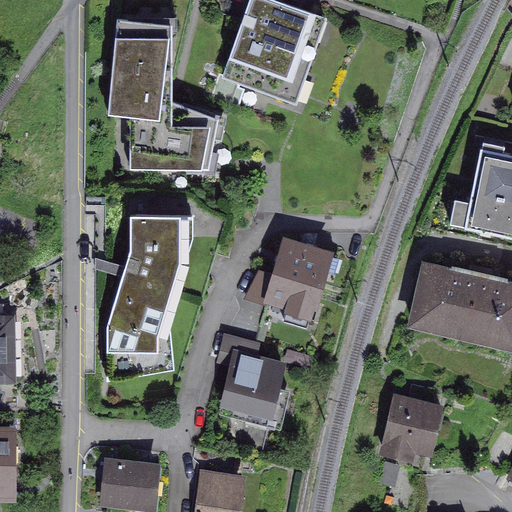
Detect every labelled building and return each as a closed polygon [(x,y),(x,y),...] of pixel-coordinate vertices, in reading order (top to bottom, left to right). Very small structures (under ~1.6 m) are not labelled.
[(330,14),(285,0),(251,0),(227,76),(302,100),(330,14)] [(172,19),(130,20),(119,18),(110,117),(130,119),(130,170),(209,170),(218,121),(172,101),(172,19)] [(511,138),(477,130),(469,165),(504,172),(511,138)] [(136,249),(112,329),(112,381),(180,367),(174,311),(198,237),(198,213),(136,213),(136,249)] [(337,251),(296,239),(293,252),(285,250),(270,302),(319,316),(337,251)] [(511,279),(428,260),(413,326),(511,348),(511,279)] [(18,317),(0,316),(0,383),(19,384),(18,317)] [(277,424),(291,360),(239,349),(226,413),(277,424)] [(398,393),(385,454),(417,461),(419,450),(438,454),(449,403),(398,393)] [(19,426),(0,426),(0,502),(19,502),(19,426)] [(159,511),(165,465),(110,459),(105,508),(141,511),(159,511)] [(247,511),(252,476),(205,471),(200,511),(247,511)]
